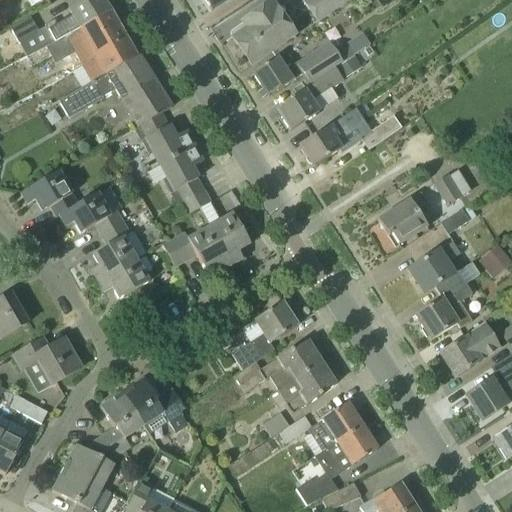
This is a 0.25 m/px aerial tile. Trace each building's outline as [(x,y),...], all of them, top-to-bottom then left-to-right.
[(46,29),(45,29),(53,45),(78,32),(77,31),(109,13),(101,0),(91,0),(67,14),(70,18),(56,25),(54,22),(44,26),(46,29)] [(230,0),(202,0),(211,13),(230,0)] [(318,22),(349,0),(308,0),(304,3),(318,22)] [(233,39),(251,65),(294,36),(271,4),(243,23),(247,29),(233,39)] [(83,66),(126,42),(110,13),(109,13),(77,31),(78,32),(53,45),(45,49),(40,51),(25,59),(30,70),(51,59),(54,65),(75,54),(83,66)] [(30,18),(9,28),(17,43),(32,35),(37,32),(30,18)] [(83,66),(93,84),(136,60),(126,42),(83,66)] [(303,75),(310,85),(334,69),(341,64),(334,54),(328,45),(298,65),(297,62),(285,70),(277,58),(252,75),(267,99),(293,82),(303,75)] [(341,64),(353,55),(347,46),(334,54),(341,64)] [(354,57),(336,69),(343,81),(362,69),(354,57)] [(113,92),(119,102),(136,130),(161,115),(171,109),(154,81),(153,82),(139,58),(136,60),(93,84),(63,101),(71,117),(102,100),(101,99),(113,92)] [(311,103),(343,83),(334,69),(310,85),(303,90),(304,92),(275,111),(290,133),(319,113),(311,103)] [(299,148),(306,158),(305,161),(308,165),(311,166),(312,169),(339,152),(341,155),(350,149),(342,136),(362,122),(355,111),(299,148)] [(157,168),(193,147),(185,133),(174,139),(161,115),(136,130),(134,131),(148,158),(151,156),(157,168)] [(29,121),(36,137),(46,133),(39,117),(29,121)] [(393,118),(360,140),(368,152),(400,130),(393,118)] [(202,164),(193,147),(157,168),(164,181),(162,182),(176,208),(181,205),(203,192),(191,170),(202,164)] [(72,195),(58,172),(20,195),(26,206),(34,202),(41,213),(48,209),(55,219),(58,217),(77,206),(71,195),(72,195)] [(432,187),(447,209),(461,199),(470,193),(457,172),(447,177),(432,187)] [(199,210),(209,228),(232,267),(242,261),(237,253),(249,247),(232,215),(219,222),(203,192),(181,205),(187,217),(199,210)] [(64,228),(72,224),(79,235),(95,226),(101,238),(123,225),(116,213),(110,216),(97,195),(77,206),(58,217),(64,228)] [(377,222),(387,239),(391,237),(398,247),(426,229),(419,218),(431,211),(420,195),(377,222)] [(151,220),(146,210),(137,215),(143,226),(151,220)] [(461,212),(440,226),(446,237),(468,223),(461,212)] [(101,238),(107,248),(92,257),(99,268),(91,273),(97,284),(136,261),(123,239),(129,235),(123,225),(101,238)] [(221,273),(232,267),(209,228),(187,240),(183,234),(171,241),(184,263),(196,256),(204,272),(216,265),(221,273)] [(161,247),(174,269),(184,263),(171,241),(161,247)] [(454,275),(447,264),(459,256),(451,244),(408,272),(424,295),(454,275)] [(505,256),(497,246),(478,262),(485,272),(505,256)] [(97,284),(103,294),(111,289),(118,301),(149,283),(136,261),(97,284)] [(414,318),(422,330),(420,331),(426,339),(427,339),(430,343),(456,326),(459,330),(471,322),(460,304),(472,297),(465,286),(414,318)] [(0,343),(28,327),(10,296),(0,302),(0,343)] [(241,373),(249,368),(255,364),(273,352),(269,346),(296,328),(281,305),(254,322),(262,336),(238,351),(230,357),(241,373)] [(466,338),(439,356),(454,380),(500,350),(483,325),(470,334),(465,337),(466,338)] [(20,375),(36,366),(50,389),(80,372),(69,352),(63,356),(56,345),(45,351),(39,341),(10,357),(20,375)] [(291,351),(259,372),(258,373),(264,382),(268,379),(281,371),(283,374),(286,372),(293,382),(320,364),(306,343),(292,352),(291,351)] [(490,370),(495,378),(465,397),(481,423),(511,403),(511,385),(511,384),(511,359),(510,356),(490,370)] [(259,372),(255,364),(241,373),(233,379),(244,395),(257,387),(251,377),(258,373),(259,372)] [(334,386),(320,364),(293,382),(300,393),(297,395),(298,398),(285,406),(292,416),(321,397),(320,396),(334,386)] [(147,426),(152,433),(167,423),(175,435),(188,427),(180,414),(184,411),(170,390),(155,400),(142,382),(121,395),(143,428),(147,426)] [(99,410),(112,429),(102,436),(115,458),(129,450),(124,441),(143,428),(121,395),(99,410)] [(21,401),(15,413),(40,426),(46,413),(21,401)] [(306,433),(320,454),(361,428),(346,405),(320,422),(320,423),(310,429),(303,418),(287,428),(277,435),(283,446),(306,433)] [(271,440),(277,435),(287,428),(279,416),(262,426),(271,440)] [(505,463),(511,458),(511,426),(491,440),(505,463)] [(376,451),(361,428),(320,454),(313,459),(323,476),(310,485),(308,482),(295,491),(305,508),(319,501),(337,493),(329,482),(376,451)] [(5,432),(0,441),(0,473),(4,476),(23,442),(5,432)] [(92,456),(75,448),(63,470),(101,491),(113,468),(105,463),(115,458),(102,436),(91,442),(96,449),(92,456)] [(89,511),(101,491),(63,470),(50,494),(75,506),(71,511),(89,511)] [(166,511),(147,502),(153,490),(140,483),(126,508),(134,511),(166,511)] [(324,511),(332,511),(359,499),(352,485),(337,493),(319,501),(324,511)] [(406,511),(412,508),(399,487),(384,497),(382,494),(357,511),(406,511)]
